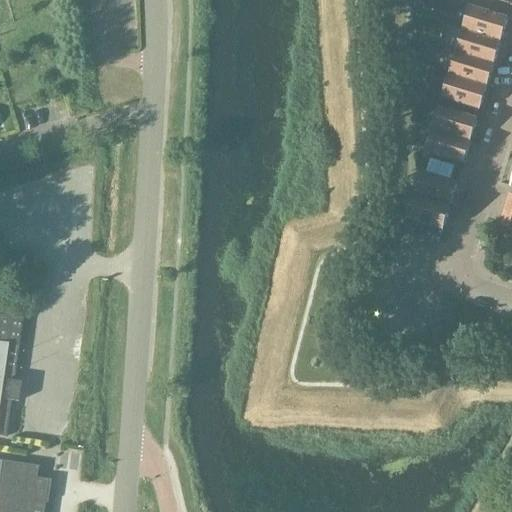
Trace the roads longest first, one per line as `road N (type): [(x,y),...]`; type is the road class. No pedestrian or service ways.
road 1 (unclassified): [(127,459),(153,0)]
road 2 (residential): [(511,299),(465,278),(457,251),(511,90)]
